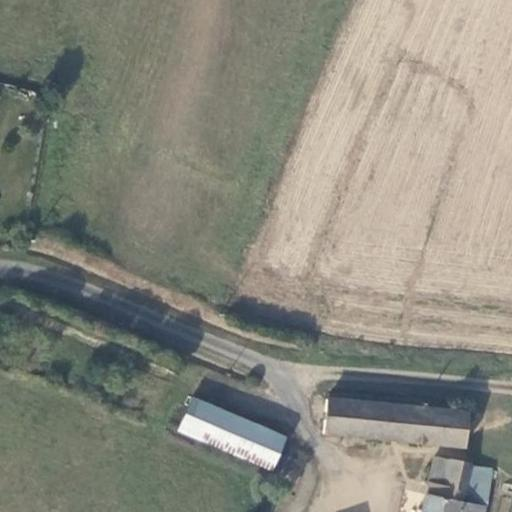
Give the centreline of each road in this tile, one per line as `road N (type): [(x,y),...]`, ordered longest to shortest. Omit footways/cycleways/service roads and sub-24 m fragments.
road 1 (track): [(315,511),(330,478),(298,405),(296,371),(511,388)]
road 2 (residential): [(0,270),(54,279),(296,371)]
